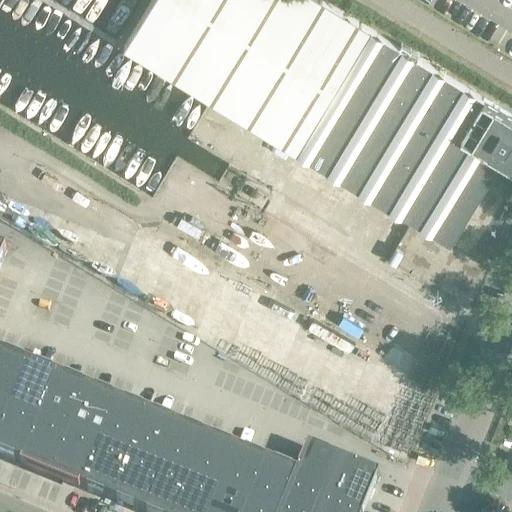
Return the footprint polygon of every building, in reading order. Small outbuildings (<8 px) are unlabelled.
[(511,115),(412,54),(323,0),(151,0),(124,44),(451,244),(501,162),(511,168),(511,115)] [(294,305),(317,320),(329,301),(306,286),(294,305)] [(323,324),(355,345),(374,314),(362,306),(355,318),(335,305),(323,324)] [(291,317),(279,337),(346,374),(357,354),(291,317)] [(0,405),(12,410),(31,365),(1,353),(0,355),(0,405)] [(42,422),(60,378),(31,365),(12,410),(42,422)] [(72,435),(90,390),(60,378),(42,422),(72,435)] [(101,447),(120,402),(90,390),(72,435),(101,447)] [(131,459),(149,414),(120,402),(101,447),(131,459)] [(0,440),(12,410),(0,405),(0,440)] [(0,456),(24,466),(42,422),(12,410),(0,440),(0,456)] [(160,471),(179,426),(149,414),(131,459),(160,471)] [(72,435),(42,422),(24,466),(54,478),(72,435)] [(190,483),(208,438),(179,426),(160,471),(190,483)] [(101,447),(72,435),(54,478),(83,490),(101,447)] [(220,495),(238,450),(208,438),(190,483),(220,495)] [(131,459),(101,447),(83,490),(113,503),(131,459)] [(299,511),(317,511),(339,461),(308,448),(298,475),(297,475),(284,506),(299,511)] [(249,507),(268,462),(238,450),(220,495),(249,507)] [(136,511),(143,511),(160,471),(131,459),(113,503),(136,511)] [(366,511),(380,478),(339,461),(317,511),(366,511)] [(260,511),(281,511),(284,506),(297,475),(268,462),(249,507),(260,511)] [(178,511),(190,483),(160,471),(143,511),(178,511)] [(212,511),(220,495),(190,483),(178,511),(212,511)] [(247,511),(249,507),(220,495),(212,511),(247,511)]
